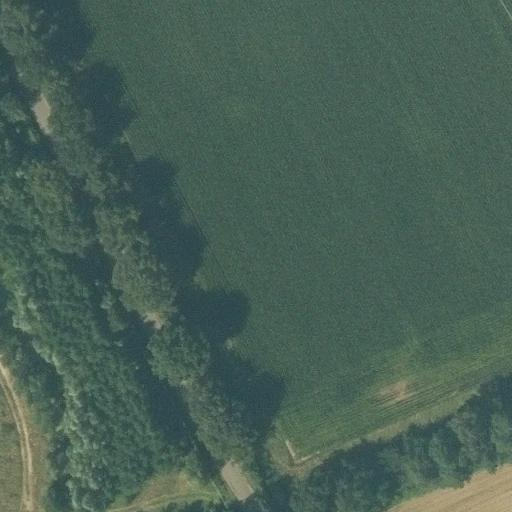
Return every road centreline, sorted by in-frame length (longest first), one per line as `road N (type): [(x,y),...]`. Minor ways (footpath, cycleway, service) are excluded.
road 1 (unclassified): [(0,32),(257,511)]
road 2 (track): [(511,434),(328,511)]
